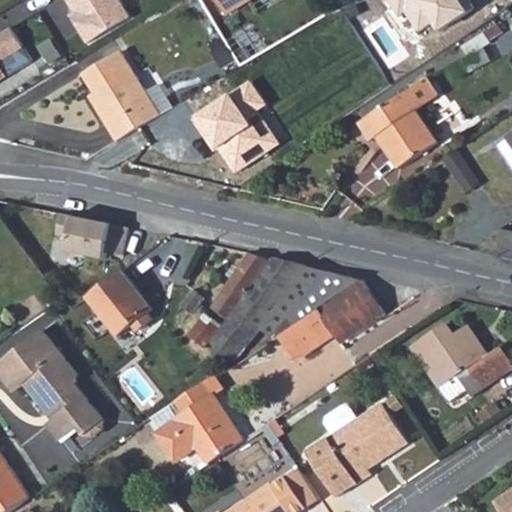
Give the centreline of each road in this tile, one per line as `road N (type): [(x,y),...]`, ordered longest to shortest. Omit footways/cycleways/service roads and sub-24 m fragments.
road 1 (residential): [(0,175),(78,181),(511,281)]
road 2 (unknown): [(465,270),(352,352)]
road 3 (residential): [(511,441),(406,511)]
